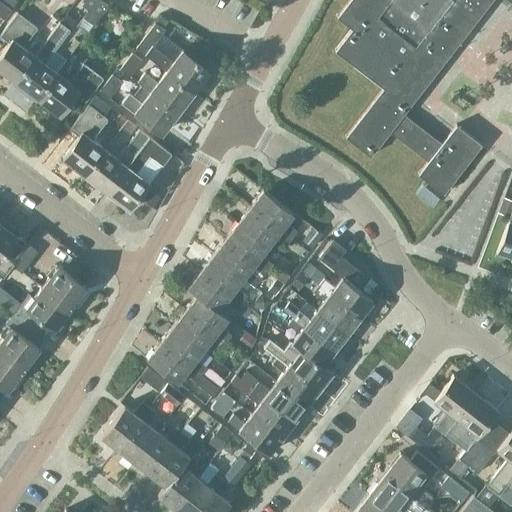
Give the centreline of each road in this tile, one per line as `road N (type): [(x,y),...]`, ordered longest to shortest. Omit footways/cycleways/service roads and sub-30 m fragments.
road 1 (residential): [(450,321),(415,289),(352,198),(230,122)]
road 2 (residential): [(0,502),(142,273)]
road 3 (residential): [(450,321),(302,511)]
road 4 (residential): [(142,273),(0,171)]
road 5 (residential): [(142,273),(230,122)]
road 6 (residential): [(230,122),(295,0)]
